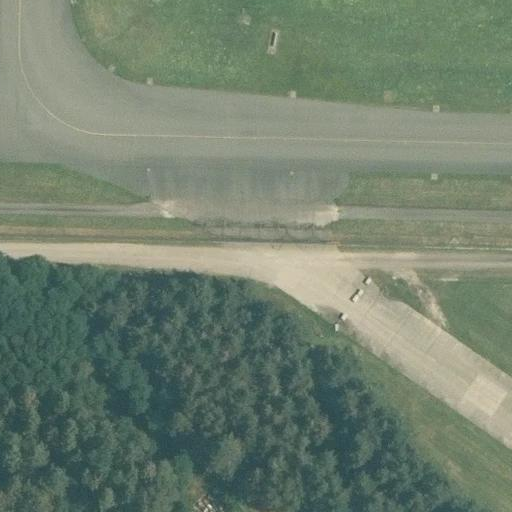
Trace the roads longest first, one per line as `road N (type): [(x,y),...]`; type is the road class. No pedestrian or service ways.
road 1 (residential): [(0,266),(286,271)]
road 2 (residential): [(511,429),(286,271)]
road 3 (residential): [(286,271),(511,276)]
